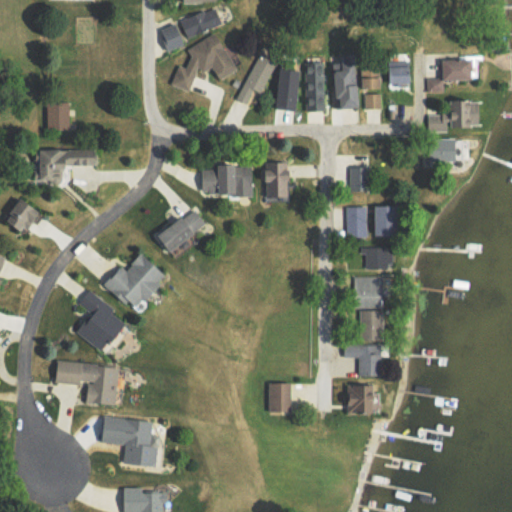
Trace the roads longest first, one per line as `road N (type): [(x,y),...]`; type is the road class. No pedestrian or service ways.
road 1 (residential): [(432,129),(180,138),(154,124)]
road 2 (residential): [(324,133),(325,410)]
road 3 (residential): [(154,124),(148,0)]
